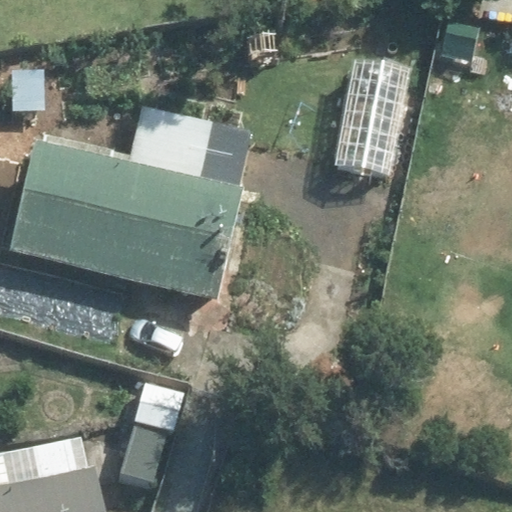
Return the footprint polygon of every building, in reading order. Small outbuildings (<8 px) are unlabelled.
[(240,197),(31,148),(6,256),(215,304),(240,197)] [(183,402),(145,391),(119,482),(157,493),(183,402)] [(248,425),(232,466),(330,505),(346,464),(248,425)] [(100,511),(91,469),(0,487),(0,511),(100,511)] [(457,511),(402,494),(395,511),(457,511)]
